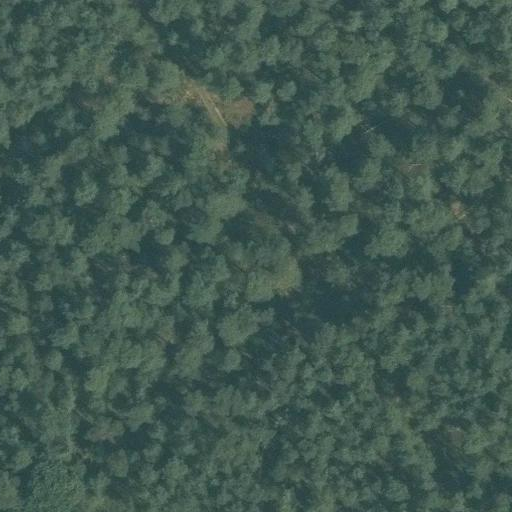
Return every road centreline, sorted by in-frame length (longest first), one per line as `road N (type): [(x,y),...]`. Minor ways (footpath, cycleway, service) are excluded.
road 1 (track): [(511,172),(9,511)]
road 2 (track): [(130,0),(330,294)]
road 3 (track): [(327,297),(470,511)]
